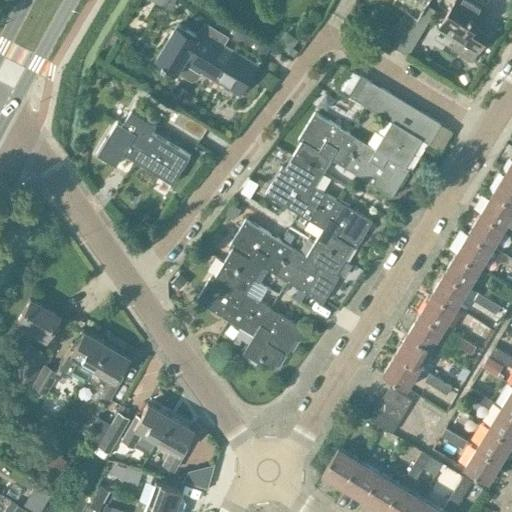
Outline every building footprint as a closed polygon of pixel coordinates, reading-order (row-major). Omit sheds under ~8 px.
[(156,0),(170,8),(175,0),(156,0)] [(393,46),(408,54),(435,9),(426,4),(427,0),(392,0),(393,1),(413,13),(393,46)] [(451,48),(473,61),(490,32),(476,24),(487,6),(477,0),(454,0),(439,26),(457,37),(451,48)] [(203,70),(242,93),(259,65),(224,44),(229,36),(264,58),(271,46),(226,18),(219,29),(207,22),(203,28),(202,27),(197,35),(178,23),(157,58),(178,71),(192,79),(198,77),(203,70)] [(348,94),(359,100),(371,80),(361,74),(348,94)] [(359,100),(369,106),(381,86),(371,80),(359,100)] [(369,106),(379,112),(391,92),(381,86),(369,106)] [(379,112),(389,118),(401,98),(391,92),(379,112)] [(389,118),(392,121),(392,120),(399,124),(411,104),(401,98),(389,118)] [(411,104),(399,124),(409,130),(421,110),(411,104)] [(173,120),(201,137),(208,124),(181,108),(173,120)] [(124,153),(173,182),(190,154),(152,131),(156,125),(131,110),(123,123),(117,120),(97,153),(117,164),(124,153)] [(421,110),(409,130),(419,136),(431,116),(421,110)] [(293,154),(323,171),(332,158),(346,166),(362,139),(315,111),(298,138),(302,140),(293,154)] [(422,138),(429,143),(441,122),(431,116),(419,136),(422,138)] [(362,139),(346,166),(392,195),(409,168),(405,166),(422,138),(419,136),(409,130),(399,124),(392,120),(392,121),(376,148),(362,139)] [(265,192),(310,220),(328,192),(315,185),(323,171),(293,154),(285,167),(282,165),(265,192)] [(511,173),(506,170),(494,190),(511,201),(511,173)] [(511,201),(494,190),(481,210),(506,225),(511,214),(511,201)] [(323,227),(315,241),(344,258),(353,245),(356,247),(373,220),(328,192),(310,220),(323,227)] [(481,210),(469,231),(493,245),(506,225),(481,210)] [(224,260),(254,278),(262,264),(276,273),(292,246),(245,217),(229,245),(232,247),(224,260)] [(457,251),(481,265),(493,245),(469,231),(457,251)] [(292,246),(276,273),(323,301),(340,274),(336,272),(344,258),(315,241),(307,254),(292,246)] [(511,256),(494,245),(489,253),(509,265),(511,260),(511,256)] [(445,271),(469,286),(481,265),(457,251),(445,271)] [(196,299),(241,326),(258,299),(245,292),(254,278),(224,260),(216,274),(213,272),(196,299)] [(432,291),(457,306),(469,286),(445,271),(432,291)] [(420,311),(445,326),(457,306),(432,291),(420,311)] [(474,298),(485,305),(490,298),(478,291),(474,298)] [(16,321),(43,337),(57,314),(29,298),(16,321)] [(485,305),(496,312),(501,304),(490,298),(485,305)] [(261,357),(275,366),(283,352),(287,354),(303,326),(258,299),(241,326),(254,334),(243,351),(259,361),(261,357)] [(408,332),(432,346),(445,326),(420,311),(408,332)] [(70,367),(86,376),(105,342),(83,329),(72,348),(68,346),(56,367),(67,373),(70,367)] [(449,339),(461,346),(465,338),(454,331),(449,339)] [(396,352),(420,366),(432,346),(408,332),(396,352)] [(461,346),(472,352),(476,345),(465,338),(461,346)] [(98,390),(108,397),(120,376),(117,374),(128,355),(105,342),(86,376),(101,385),(98,390)] [(490,352),(501,359),(506,352),(495,345),(490,352)] [(15,379),(26,385),(45,352),(34,346),(15,379)] [(383,372),(407,387),(420,366),(396,352),(383,372)] [(501,359),(511,365),(511,355),(506,352),(501,359)] [(32,384),(45,391),(57,371),(44,363),(32,384)] [(425,379),(436,386),(441,378),(429,372),(425,379)] [(436,386),(447,393),(452,385),(441,378),(436,386)] [(382,398),(404,411),(412,399),(389,385),(382,398)] [(466,393),(477,399),(482,392),(470,385),(466,393)] [(511,387),(502,405),(511,410),(511,387)] [(477,399),(488,406),(493,399),(482,392),(477,399)] [(386,416),(397,423),(404,411),(382,398),(375,409),(386,416)] [(140,430),(156,439),(169,414),(147,401),(136,420),(133,418),(121,439),(131,445),(140,430)] [(490,425),(511,438),(511,410),(502,405),(490,425)] [(370,418),(381,425),(386,416),(375,409),(370,418)] [(98,445),(108,450),(128,416),(118,410),(98,445)] [(162,463),(173,469),(185,448),(181,446),(192,428),(169,414),(156,439),(171,447),(162,463)] [(84,437),(97,444),(109,422),(97,415),(84,437)] [(381,425),(392,431),(397,423),(386,416),(381,425)] [(477,445),(502,460),(511,442),(511,438),(490,425),(477,445)] [(441,433),(452,440),(457,432),(446,426),(441,433)] [(452,440),(464,447),(468,439),(457,432),(452,440)] [(465,466),(489,481),(502,460),(477,445),(465,466)] [(323,473),(344,485),(360,459),(339,446),(323,473)] [(415,461),(424,466),(430,455),(422,449),(415,461)] [(46,460),(39,472),(53,480),(65,460),(54,453),(49,462),(46,460)] [(344,485),(365,498),(381,471),(360,459),(344,485)] [(408,472),(417,477),(424,466),(415,461),(408,472)] [(122,478),(136,483),(139,474),(125,469),(122,478)] [(365,498),(385,510),(401,484),(381,471),(365,498)] [(456,486),(465,491),(472,480),(463,474),(456,486)] [(155,479),(146,503),(171,511),(179,511),(184,499),(177,497),(180,489),(155,479)] [(35,482),(23,503),(38,511),(50,491),(35,482)] [(385,510),(387,511),(412,511),(422,496),(401,484),(385,510)] [(450,497),(458,502),(465,491),(456,486),(450,497)] [(412,511),(440,511),(443,509),(422,496),(412,511)] [(12,511),(33,511),(18,503),(12,511)] [(171,511),(146,503),(142,511),(171,511)]
